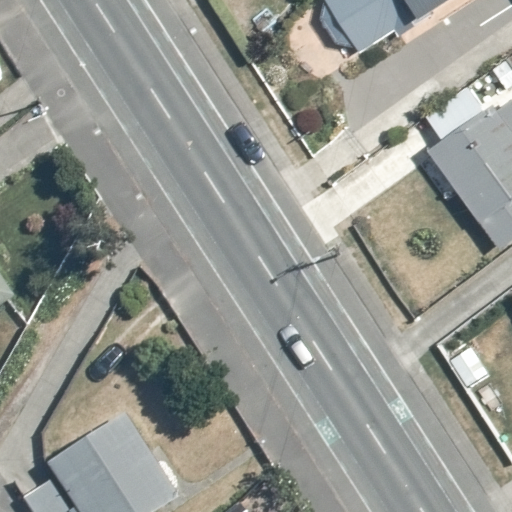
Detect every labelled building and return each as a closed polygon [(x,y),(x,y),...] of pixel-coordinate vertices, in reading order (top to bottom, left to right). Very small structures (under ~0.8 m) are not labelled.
[(511,0),(325,0),(364,55),(424,13),(427,19),(453,0),(511,0)] [(511,100),(500,108),(482,81),(433,115),(447,136),(431,146),(501,248),(511,240),(511,100)] [(0,304),(16,295),(0,270),(0,304)] [(127,412),(49,462),(78,507),(70,511),(157,511),(181,497),(127,412)] [(64,511),(44,480),(20,496),(30,511),(64,511)]
